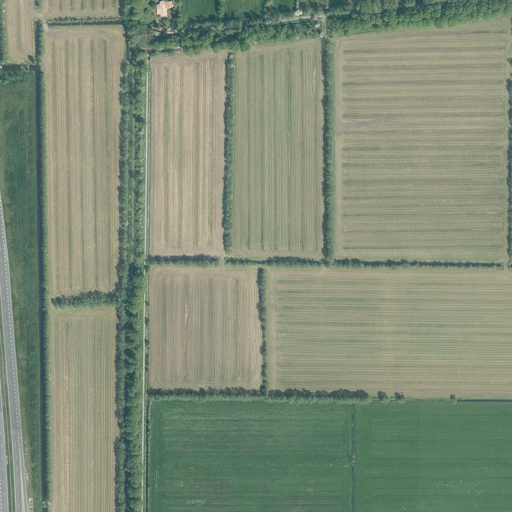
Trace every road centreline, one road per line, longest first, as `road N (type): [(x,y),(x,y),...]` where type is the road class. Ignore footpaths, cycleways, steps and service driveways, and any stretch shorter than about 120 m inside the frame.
road 1 (trunk): [(14,432),(0,242)]
road 2 (unclassified): [(183,32),(322,16)]
road 3 (unclassified): [(322,16),(451,0)]
